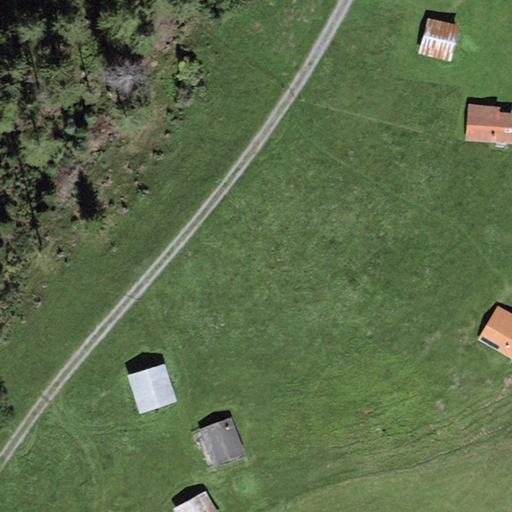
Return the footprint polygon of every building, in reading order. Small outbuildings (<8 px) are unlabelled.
[(451,62),(459,27),(428,20),(420,55),(451,62)] [(467,104),(464,140),(511,143),(511,113),(499,112),(500,106),(467,104)] [(511,314),(497,306),(478,340),(511,359),(511,314)] [(175,403),(164,366),(130,376),(141,413),(175,403)] [(244,456),(231,418),(198,430),(212,467),(244,456)] [(215,511),(205,493),(174,509),(175,511),(215,511)]
